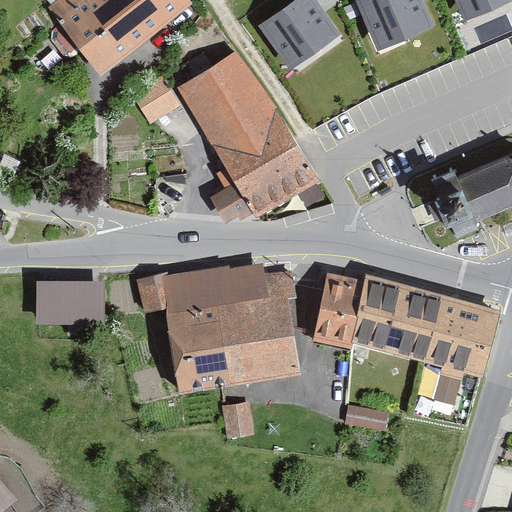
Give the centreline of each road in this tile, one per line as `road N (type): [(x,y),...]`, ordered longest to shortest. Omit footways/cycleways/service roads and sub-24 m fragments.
road 1 (residential): [(511,294),(344,242),(156,241)]
road 2 (unknown): [(151,23),(100,79),(100,218)]
road 3 (residential): [(156,241),(116,221),(0,196)]
road 4 (tertiary): [(511,356),(465,511)]
road 5 (residential): [(156,241),(0,259)]
